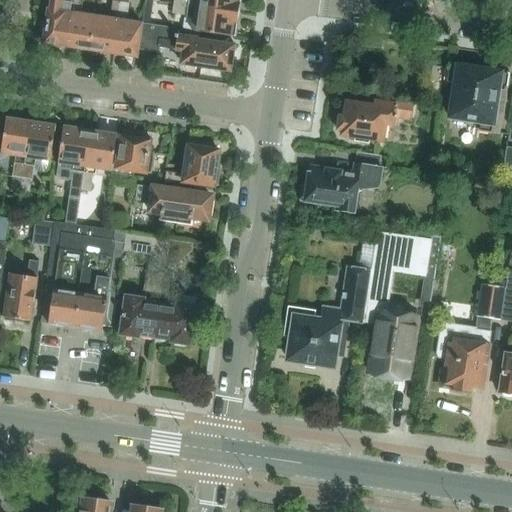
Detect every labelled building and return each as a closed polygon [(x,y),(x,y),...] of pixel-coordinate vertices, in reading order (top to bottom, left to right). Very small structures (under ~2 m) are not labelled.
[(47,22),(43,43),(46,44),(48,46),(54,47),(56,45),(59,46),(59,45),(67,46),(73,0),(49,0),(50,0),(49,9),(48,9),(48,12),(46,13),(45,19),(47,22)] [(73,0),(67,46),(77,48),(79,50),(85,51),(87,49),(90,49),(95,16),(80,13),(82,0),(73,0)] [(141,23),(149,24),(152,2),(144,0),(141,23)] [(239,0),(172,0),(172,4),(232,13),(233,6),(238,6),(239,0)] [(95,16),(90,49),(93,50),(94,52),(100,53),(102,52),(113,53),(120,3),(112,1),(109,18),(95,16)] [(120,3),(113,53),(123,55),(124,57),(130,58),(133,56),(136,57),(137,49),(141,23),(126,21),(129,4),(120,3)] [(232,13),(172,4),(171,14),(184,16),(184,18),(191,19),(189,30),(224,36),(234,37),(236,21),(231,20),(232,13)] [(141,23),(137,49),(157,52),(158,47),(174,49),(183,50),(181,63),(182,64),(201,67),(202,67),(215,68),(215,69),(226,71),(226,70),(229,71),(229,69),(230,69),(233,49),(232,49),(232,47),(222,45),(184,39),(185,31),(149,25),(149,24),(141,23)] [(477,130),(495,133),(498,134),(503,103),(497,102),(499,90),(505,91),(506,87),(508,75),(494,73),(494,71),(494,69),(492,70),(491,72),(486,71),(485,69),(484,68),(483,69),(482,71),(470,69),(470,68),(449,65),(448,69),(446,82),(451,83),(445,121),(477,125),(477,130)] [(410,122),(412,103),(395,101),(395,105),(373,102),(372,106),(345,102),(343,117),(339,117),(337,130),(341,131),(340,136),(349,137),(349,140),(383,145),(385,127),(393,128),(394,120),(410,122)] [(4,130),(0,153),(0,155),(14,158),(11,178),(21,180),(30,124),(21,122),(21,121),(7,119),(7,120),(5,120),(4,130)] [(21,180),(19,193),(27,194),(29,185),(25,185),(25,180),(31,181),(33,168),(36,172),(42,173),(48,169),(49,163),(53,137),(55,128),(53,127),(53,126),(39,123),(39,125),(30,124),(21,180)] [(69,202),(78,204),(80,191),(89,133),(76,131),(75,128),(68,127),(66,129),(62,129),(57,165),(74,167),(69,202)] [(89,133),(80,191),(89,193),(92,175),(94,175),(95,170),(110,173),(109,174),(110,174),(112,165),(116,137),(112,136),(111,134),(104,133),(102,135),(89,133)] [(112,165),(110,174),(133,178),(133,174),(149,177),(153,147),(148,147),(149,138),(129,135),(128,139),(124,138),(124,134),(121,134),(117,165),(112,165)] [(188,147),(187,158),(184,175),(165,172),(163,183),(166,183),(193,187),(194,183),(212,185),(216,184),(220,158),(216,157),(217,152),(215,147),(193,144),(192,148),(188,147)] [(511,148),(505,147),(501,174),(511,175),(511,148)] [(379,167),(354,163),(353,174),(325,170),(322,174),(308,172),(307,185),(300,184),(299,187),(301,187),(300,199),(298,199),(297,201),(307,203),(334,207),(333,212),(354,215),(358,192),(361,192),(361,191),(379,189),(382,168),(379,167)] [(491,191),(493,176),(475,173),(473,187),(491,191)] [(11,178),(9,191),(18,193),(19,193),(21,180),(11,178)] [(193,187),(166,183),(165,190),(149,187),(149,188),(136,186),(134,201),(146,203),(145,211),(159,213),(157,222),(191,227),(192,218),(207,221),(210,196),(192,193),(193,187)] [(36,209),(34,221),(43,222),(45,210),(36,209)] [(30,245),(50,248),(53,224),(43,222),(34,221),(30,245)] [(53,224),(50,248),(45,281),(54,282),(47,324),(101,332),(102,326),(112,328),(123,252),(126,233),(53,223),(53,224)] [(138,335),(154,338),(162,280),(165,264),(168,240),(126,233),(123,252),(149,256),(142,298),(125,295),(119,335),(123,336),(123,337),(133,339),(133,337),(138,338),(138,335)] [(375,235),(369,270),(361,324),(375,326),(368,373),(377,374),(376,374),(378,375),(378,374),(398,377),(398,378),(399,378),(408,379),(418,317),(384,312),(391,271),(423,276),(418,306),(428,308),(433,277),(439,238),(431,237),(430,243),(375,235)] [(168,240),(165,264),(175,265),(195,250),(196,244),(168,240)] [(511,254),(509,254),(499,321),(511,323),(511,316),(511,254)] [(15,319),(29,322),(38,262),(28,261),(25,277),(7,274),(6,285),(0,284),(0,303),(6,305),(4,320),(15,322),(15,319)] [(361,326),(361,324),(369,270),(344,266),(338,309),(321,306),(319,318),(313,317),(314,312),(295,309),(294,317),(286,316),(283,336),(291,338),(287,360),(332,367),(334,356),(343,358),(344,348),(348,323),(361,326)] [(162,280),(154,338),(170,340),(170,342),(174,343),(174,345),(184,346),(184,344),(189,345),(191,328),(193,328),(194,324),(192,324),(194,307),(193,307),(193,306),(197,303),(187,289),(178,296),(177,295),(177,296),(169,295),(171,281),(162,280)] [(39,323),(47,324),(54,282),(45,281),(39,323)] [(490,319),(495,320),(500,288),(480,286),(475,317),(490,319)] [(451,390),(470,393),(471,388),(481,389),(490,332),(488,331),(490,319),(475,317),(473,329),(439,323),(434,354),(436,359),(448,360),(445,384),(452,385),(451,390)] [(511,354),(503,353),(498,392),(501,392),(503,396),(509,397),(511,394),(511,354)] [(109,511),(110,504),(101,502),(100,499),(94,498),(92,501),(83,499),(81,509),(80,511),(109,511)]
